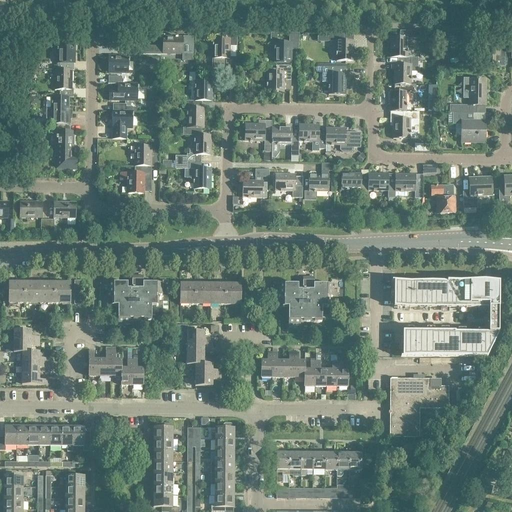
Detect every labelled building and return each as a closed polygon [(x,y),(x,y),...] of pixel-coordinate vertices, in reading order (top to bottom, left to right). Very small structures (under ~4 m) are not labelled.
[(55,10),(65,8),(63,0),(53,3),(55,10)] [(407,59),(414,59),(415,50),(409,50),(409,45),(407,45),(407,40),(420,40),(420,32),(400,32),(400,39),(391,39),(390,60),(398,60),(407,60),(407,59)] [(226,60),(229,60),(229,47),(237,47),(237,33),(226,33),(226,40),(213,40),(212,60),(214,60),(213,69),(226,69),(226,60)] [(298,51),(298,34),(291,34),(291,44),(274,44),(274,64),(276,64),(291,64),(291,51),(298,51)] [(443,34),(443,43),(468,43),(468,34),(443,34)] [(343,42),(343,35),(328,35),(328,42),(337,42),(336,63),(353,63),(353,42),(343,42)] [(183,38),(163,38),(163,47),(160,47),(141,47),(140,54),(182,55),(182,62),(193,62),(193,55),(193,37),(183,37),(183,38)] [(58,71),(71,71),(73,71),(73,65),(74,65),(74,44),(58,44),(57,65),(58,65),(58,71)] [(484,50),(484,69),(498,69),(498,68),(505,68),(505,50),(484,50)] [(108,57),(108,74),(128,74),(129,58),(108,57)] [(407,60),(398,60),(398,66),(394,66),(394,87),(399,87),(410,87),(411,86),(411,73),(417,73),(418,59),(414,59),(407,59),(407,60)] [(291,64),(276,64),(276,73),(267,73),(266,94),(283,94),(283,81),(290,81),(291,64)] [(322,68),(322,73),(322,83),(329,83),(328,96),(345,96),(345,69),(322,68)] [(71,71),(58,71),(55,71),(54,91),(60,91),(60,98),(69,98),(73,99),(73,91),(71,91),(71,71)] [(212,73),(195,73),(195,82),(195,101),(182,101),(182,109),(187,109),(201,109),(202,102),(211,102),(212,82),(212,73)] [(452,115),(473,115),(475,115),(475,107),(485,107),(486,81),(469,81),(468,89),(464,89),(464,96),(468,96),(468,106),(450,106),(449,115),(452,115)] [(118,89),(117,101),(121,101),(125,101),(131,101),(138,101),(138,84),(122,84),(122,85),(118,84),(118,89)] [(410,87),(399,87),(399,93),(390,93),(389,113),(403,114),(406,114),(406,113),(407,94),(415,94),(415,87),(411,86),(410,87)] [(109,93),(109,101),(117,101),(118,89),(113,89),(111,90),(109,91),(109,93)] [(151,107),(162,110),(165,98),(154,95),(151,107)] [(69,98),(60,98),(52,98),(51,118),(57,118),(56,125),(70,125),(70,118),(68,118),(69,98)] [(113,104),(113,112),(114,112),(126,112),(132,112),(132,109),(132,107),(130,108),(131,101),(125,101),(125,105),(113,104)] [(187,110),(186,129),(183,129),(182,136),(194,137),(201,137),(201,136),(201,130),(203,130),(204,110),(201,109),(201,110),(187,110)] [(113,112),(112,140),(127,140),(127,129),(132,129),(133,112),(132,112),(126,112),(114,112),(113,112)] [(406,114),(403,114),(403,120),(393,120),(393,140),(410,141),(410,121),(419,121),(419,114),(406,113),(406,114)] [(473,115),(452,115),(452,126),(461,126),(461,144),(485,144),(485,123),(473,123),(473,115)] [(70,125),(56,125),(56,132),(55,170),(78,170),(78,156),(72,156),(73,133),(70,133),(70,125)] [(271,146),(271,136),(264,136),(265,126),(244,126),(244,143),(263,143),(263,154),(269,154),(271,154),(271,146)] [(298,130),(298,139),(298,143),(314,144),(314,151),(325,151),(325,147),(325,137),(318,137),(318,127),(298,126),(298,130)] [(271,136),(271,146),(291,146),(291,139),(291,129),(271,129),(271,136)] [(325,137),(325,147),(340,147),(340,150),(342,152),(352,152),(354,150),(354,148),(359,148),(360,134),(345,134),(345,130),(325,130),(325,137)] [(187,156),(187,163),(200,163),(201,157),(210,157),(211,137),(201,136),(201,137),(194,137),(194,156),(187,156)] [(135,148),(134,168),(151,168),(151,155),(159,155),(159,141),(151,141),(151,148),(135,148)] [(360,164),(366,158),(362,153),(356,160),(360,164)] [(200,163),(187,163),(187,170),(185,170),(185,178),(191,178),(191,181),(194,181),(193,190),(210,191),(210,171),(200,170),(200,163)] [(151,168),(134,168),(134,172),(121,172),(120,179),(127,179),(127,195),(144,195),(144,182),(151,182),(151,168)] [(367,192),(368,179),(361,179),(361,175),(341,175),(340,192),(354,192),(354,197),(356,199),(360,199),(360,202),(368,202),(368,192),(367,192)] [(368,175),(368,179),(367,192),(368,192),(388,192),(387,199),(395,199),(395,192),(395,185),(388,185),(388,175),(368,175)] [(275,176),(275,193),(295,193),(294,199),(302,200),(302,178),(295,178),(295,176),(275,176)] [(308,176),(308,193),(329,193),(329,176),(308,176)] [(395,185),(395,192),(415,193),(415,200),(422,200),(422,187),(416,187),(416,176),(395,176),(395,185)] [(499,207),(508,207),(508,197),(511,196),(511,178),(504,179),(504,190),(498,190),(499,207)] [(469,193),(463,194),(463,210),(475,210),(475,198),(491,197),(491,179),(469,180),(469,193)] [(262,199),(262,184),(262,183),(243,182),(242,199),(262,199)] [(442,187),(431,187),(431,197),(437,197),(437,215),(438,215),(440,217),(444,217),(445,215),(454,215),(454,200),(453,199),(453,192),(453,188),(442,188),(442,187)] [(0,218),(8,219),(8,203),(0,202),(0,218)] [(19,203),(19,219),(41,219),(41,204),(19,203)] [(53,204),(53,219),(75,220),(75,204),(53,204)] [(132,285),(108,285),(108,297),(112,297),(112,307),(118,307),(118,326),(130,326),(130,322),(151,322),(151,307),(158,307),(158,297),(162,297),(162,285),(143,285),(143,277),(132,278),(132,285)] [(278,286),(278,297),(282,297),(282,309),(288,309),(288,328),(300,328),(300,324),(321,324),(322,309),(328,309),(328,298),(332,298),(332,287),(314,286),(314,279),(303,279),(302,286),(278,286)] [(25,305),(25,292),(25,281),(22,281),(22,283),(9,283),(9,284),(3,284),(3,291),(9,291),(9,305),(25,305)] [(28,281),(25,281),(25,292),(25,305),(40,305),(40,292),(40,283),(28,283),(28,281)] [(52,283),(40,283),(40,292),(40,305),(55,305),(55,292),(55,281),(52,281),(52,283)] [(55,305),(70,305),(70,292),(70,284),(58,284),(58,281),(55,281),(55,292),(55,305)] [(195,292),(195,282),(192,282),(192,284),(180,284),(180,292),(180,305),(195,306),(195,292)] [(209,292),(209,284),(198,284),(198,282),(195,282),(195,292),(195,306),(209,306),(209,292)] [(225,292),(226,282),(222,282),(222,284),(209,284),(209,292),(209,306),(225,306),(225,292)] [(240,306),(240,292),(240,285),(229,285),(229,282),(226,282),(225,292),(225,306),(240,306)] [(490,336),(403,334),(402,358),(487,358),(498,334),(498,284),(478,285),(478,284),(413,283),(393,282),(394,308),(447,310),(447,306),(477,306),(477,304),(489,305),(490,336)] [(13,332),(13,342),(39,342),(39,338),(30,338),(31,332),(13,332)] [(186,343),(218,343),(218,340),(204,340),(204,333),(187,333),(186,343)] [(39,342),(13,342),(13,354),(22,354),(31,354),(31,348),(38,348),(39,342)] [(218,343),(186,343),(186,354),(204,354),(204,349),(218,349),(218,343)] [(99,361),(99,378),(111,379),(111,348),(105,348),(105,361),(99,361)] [(115,348),(111,348),(111,379),(121,379),(121,370),(121,361),(115,361),(115,348)] [(99,378),(99,361),(94,361),(94,353),(88,353),(88,378),(99,378)] [(204,354),(186,354),(186,365),(213,365),(213,362),(204,361),(204,354)] [(272,380),(272,354),(267,354),(267,362),(261,362),(261,380),(272,380)] [(272,354),(272,380),(283,380),(283,362),(277,362),(277,354),(272,354)] [(294,380),(294,354),(289,354),(289,362),(283,362),(283,380),(294,380)] [(299,354),(294,354),(294,380),(304,380),(305,371),(305,362),(299,362),(299,354)] [(121,370),(121,379),(121,387),(132,387),(132,362),(127,362),(127,370),(121,370)] [(137,362),(132,362),(132,387),(143,387),(143,370),(137,370),(137,362)] [(53,364),(22,363),(21,374),(39,375),(39,369),(53,370),(53,364)] [(305,371),(304,380),(304,389),(315,389),(316,363),(310,363),(310,371),(305,371)] [(316,363),(315,389),(326,389),(326,371),(320,371),(320,363),(316,363)] [(332,371),(326,371),(326,389),(337,389),(337,363),(332,363),(332,371)] [(337,363),(337,389),(348,389),(348,372),(342,371),(342,363),(337,363)] [(213,365),(186,365),(186,366),(195,366),(195,376),(221,375),(221,372),(213,372),(213,365)] [(39,375),(21,374),(21,386),(47,387),(47,386),(53,386),(53,382),(39,382),(39,375)] [(221,375),(195,376),(195,388),(212,388),(212,382),(221,382),(221,375)] [(384,388),(384,379),(370,379),(369,387),(384,388)] [(448,388),(441,388),(430,388),(430,380),(390,380),(390,438),(419,438),(419,409),(448,410),(448,388)] [(356,400),(356,387),(351,387),(351,391),(348,391),(348,400),(356,400)] [(215,440),(215,441),(234,441),(234,429),(232,429),(232,425),(230,423),(225,423),(223,425),(223,429),(215,428),(215,435),(211,435),(211,440),(215,440)] [(154,441),(173,441),(173,430),(173,425),(164,425),(164,430),(154,430),(154,441)] [(16,446),(17,427),(4,427),(4,437),(0,437),(0,450),(5,451),(5,446),(16,446)] [(17,427),(16,446),(28,446),(28,427),(17,427)] [(39,427),(28,427),(28,446),(39,446),(39,427)] [(50,427),(39,427),(39,446),(50,446),(50,427)] [(61,428),(50,427),(50,446),(61,446),(61,428)] [(61,428),(61,446),(68,446),(68,451),(73,451),(73,446),(73,428),(61,428)] [(83,428),(73,428),(73,446),(83,446),(83,451),(89,451),(89,438),(83,438),(83,428)] [(173,441),(154,441),(154,452),(172,453),(173,441)] [(234,441),(215,441),(215,453),(234,453),(234,441)] [(511,450),(507,449),(502,466),(511,469),(511,450)] [(172,453),(154,452),(154,463),(172,464),(172,453)] [(234,453),(215,453),(215,464),(234,464),(234,453)] [(289,472),(289,454),(277,454),(277,472),(282,472),(282,476),(289,477),(289,472)] [(301,454),(289,454),(289,472),(301,472),(301,454)] [(301,454),(301,472),(301,478),(305,478),(307,476),(307,472),(313,472),(313,454),(301,454)] [(325,454),(313,454),(313,472),(325,472),(325,454)] [(325,454),(325,472),(337,472),(337,454),(325,454)] [(349,455),(337,454),(337,472),(349,472),(349,455)] [(361,455),(349,455),(349,472),(361,473),(361,464),(361,455)] [(154,463),(153,475),(172,475),(172,464),(154,463)] [(234,464),(215,464),(210,464),(210,475),(234,475),(234,464)] [(172,475),(153,475),(153,486),(172,486),(172,475)] [(234,475),(210,475),(210,486),(215,486),(234,486),(234,475)] [(4,477),(4,487),(23,487),(23,477),(4,477)] [(66,477),(66,488),(85,488),(85,477),(66,477)] [(473,489),(474,490),(491,494),(493,487),(477,483),(473,489)] [(172,486),(153,486),(153,497),(172,497),(172,486)] [(234,486),(215,486),(215,497),(234,497),(234,486)] [(4,487),(4,498),(23,499),(23,487),(4,487)] [(85,488),(66,488),(66,499),(85,499),(85,488)] [(289,500),(289,490),(276,490),(276,500),(289,500)] [(301,490),(289,490),(289,500),(301,500),(301,490)] [(301,490),(301,500),(313,500),(313,490),(301,490)] [(324,490),(313,490),(313,500),(324,500),(324,490)] [(324,490),(324,500),(336,500),(336,490),(324,490)] [(336,490),(336,500),(348,501),(348,491),(336,490)] [(361,491),(348,491),(348,501),(361,501),(361,491)] [(172,497),(153,497),(153,509),(161,509),(161,511),(178,511),(178,509),(172,509),(172,497)] [(234,497),(215,497),(215,505),(211,506),(210,511),(233,511),(233,509),(234,497)] [(4,498),(4,509),(23,510),(23,499),(4,498)] [(85,499),(66,499),(63,499),(63,503),(60,503),(60,510),(66,510),(85,510),(85,499)]
